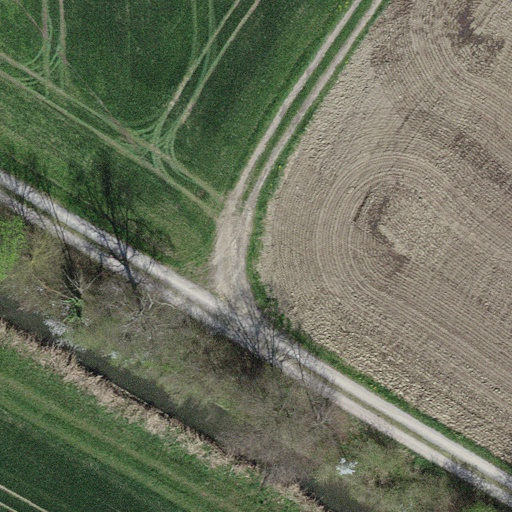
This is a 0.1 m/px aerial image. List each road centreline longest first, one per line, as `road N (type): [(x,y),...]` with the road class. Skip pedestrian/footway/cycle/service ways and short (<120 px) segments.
road 1 (track): [(0,192),(511,506)]
road 2 (track): [(240,340),(220,260),(237,180),(364,0)]
